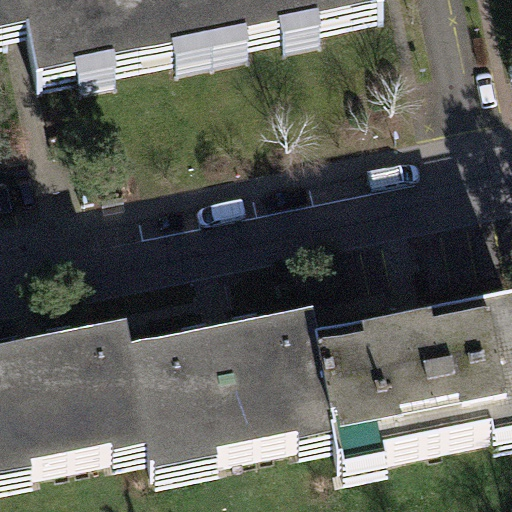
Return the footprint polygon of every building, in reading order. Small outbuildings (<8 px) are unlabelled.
[(0,0),(0,69),(36,63),(23,0),(0,0)] [(381,0),(23,0),(36,63),(43,100),(388,34),(381,0)] [(511,407),(499,343),(312,380),(325,445),(332,480),(511,443),(511,407)] [(305,346),(119,383),(133,451),(138,483),(325,445),(312,380),(305,346)] [(113,351),(0,373),(0,477),(133,451),(119,383),(113,351)]
